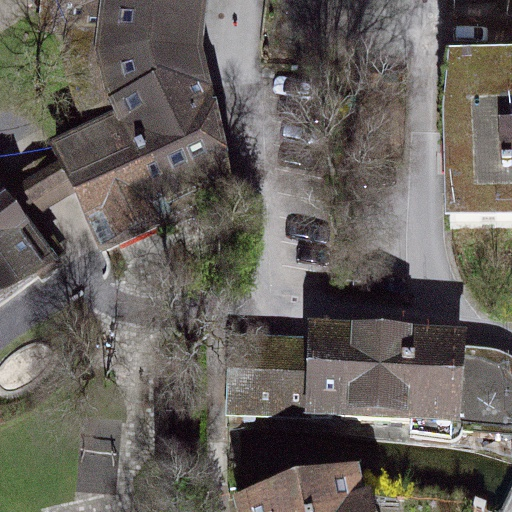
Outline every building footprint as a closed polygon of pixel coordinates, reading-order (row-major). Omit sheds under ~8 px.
[(146,0),(140,117),(71,160),(121,257),(209,195),(182,143),(205,122),(215,0),(146,0)] [(511,0),(450,0),(450,7),(511,10),(511,0)] [(511,82),(433,82),(433,257),(511,259),(511,82)] [(0,193),(0,327),(65,275),(0,193)] [(511,357),(340,343),(332,421),(511,437),(511,357)] [(345,511),(342,498),(285,511),(345,511)]
